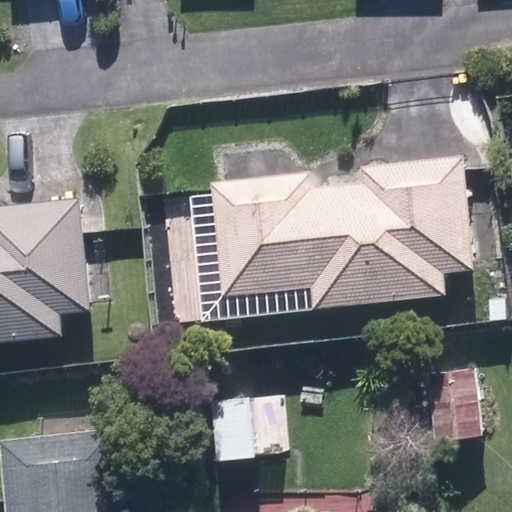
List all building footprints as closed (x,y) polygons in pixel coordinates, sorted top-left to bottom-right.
[(315,173),(221,183),(235,317),(456,295),(454,270),(482,268),(471,158),(372,168),(373,184),(317,189),(315,173)] [(98,311),(88,200),(0,207),(0,343),(69,337),(67,314),(98,311)] [(436,373),(445,442),(490,435),(482,368),(436,373)] [(291,400),(226,399),(225,454),(290,456),(291,400)] [(134,511),(126,430),(11,441),(18,511),(134,511)]
